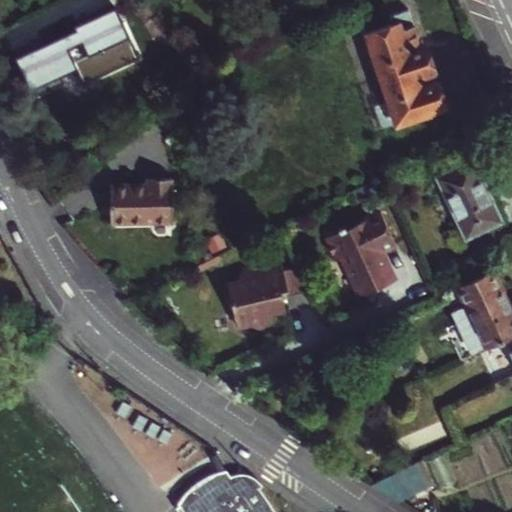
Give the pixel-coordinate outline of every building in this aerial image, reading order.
[(79,63),(85,79),(139,56),(118,6),(12,49),(27,84),(79,63)] [(404,20),(366,33),(385,88),(370,92),(383,126),(403,118),(408,122),(419,119),(421,112),(446,105),(444,99),(446,95),(444,89),(440,87),(427,46),(421,48),(416,27),(407,30),(404,20)] [(189,100),(160,121),(169,134),(198,112),(189,100)] [(473,160),(437,177),(465,237),(501,220),(473,160)] [(144,183),(110,184),(111,223),(174,221),(173,177),(144,178),(144,183)] [(336,259),(344,256),(362,295),(396,280),(382,248),(395,243),(381,212),(345,228),(344,225),(338,227),(340,231),(326,237),(336,259)] [(235,275),(226,277),(232,321),(246,318),(256,325),(267,310),(281,309),(279,289),(285,288),(281,256),(255,260),(256,269),(246,263),(235,275)] [(511,312),(493,270),(459,286),(486,346),(511,334),(511,333),(511,312)] [(422,461),(371,484),(396,502),(433,485),(422,461)] [(370,462),(363,469),(375,479),(381,472),(370,462)] [(264,484),(254,477),(247,475),(241,475),(233,475),(229,470),(204,479),(192,484),(182,491),(178,495),(165,511),(278,511),(260,486),(264,484)]
